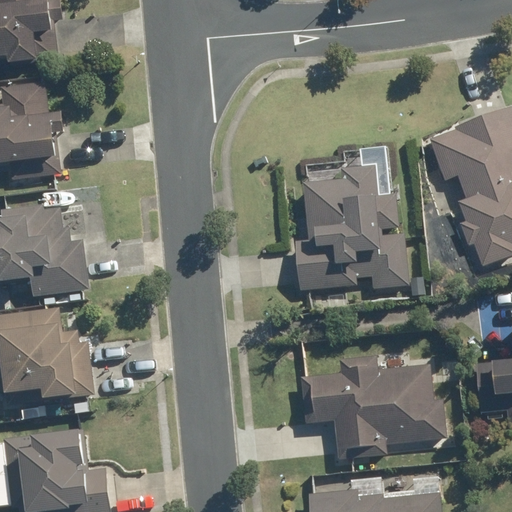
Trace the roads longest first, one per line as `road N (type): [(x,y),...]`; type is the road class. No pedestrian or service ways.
road 1 (residential): [(221,511),(177,44)]
road 2 (residential): [(177,44),(481,0)]
